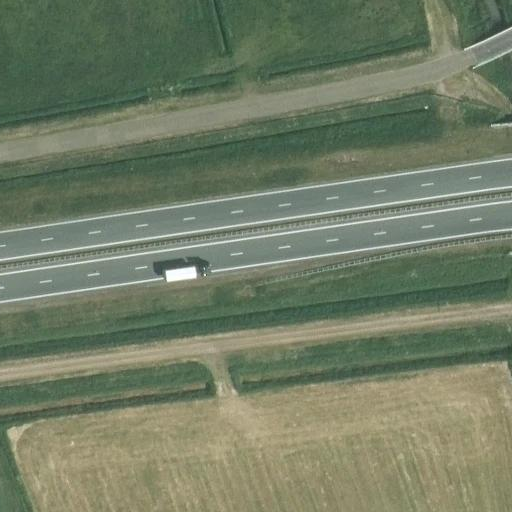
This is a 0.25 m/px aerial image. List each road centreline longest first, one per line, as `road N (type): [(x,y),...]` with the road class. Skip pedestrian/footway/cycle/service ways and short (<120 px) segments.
road 1 (unclassified): [(511,37),(424,75),(0,152)]
road 2 (trunk): [(0,291),(511,217)]
road 3 (trunk): [(511,174),(0,248)]
road 4 (track): [(0,375),(511,312)]
